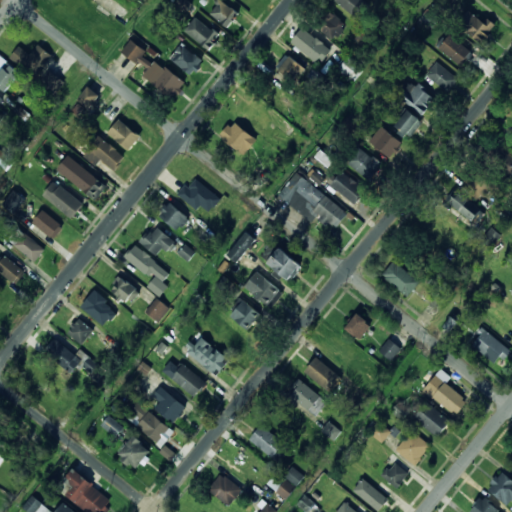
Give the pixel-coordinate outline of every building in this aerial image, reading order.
[(239,12),(220,0),(210,15),(229,27),(239,12)] [(334,0),(355,17),(369,0),(334,0)] [(494,26),(467,10),(456,29),(482,45),(494,26)] [(320,28),(334,41),(348,26),(333,13),(320,28)] [(185,32),(211,50),(221,36),(194,17),(185,32)] [(294,45),(322,64),(333,49),(304,30),(294,45)] [(440,50),(463,68),(474,54),(451,36),(440,50)] [(147,51),(131,40),(122,52),(138,63),(147,51)] [(204,63),(182,43),(170,57),(193,76),(204,63)] [(11,57),(36,77),(53,55),(40,45),(31,55),(20,46),(11,57)] [(295,83),(306,70),(287,54),(276,68),(295,83)] [(351,82),(363,71),(350,57),(339,68),(351,82)] [(186,83),(157,60),(144,76),(173,99),(186,83)] [(447,93),(459,80),(437,62),(426,75),(447,93)] [(21,74),(7,64),(0,73),(0,86),(8,93),(21,74)] [(54,94),(65,83),(50,70),(40,81),(54,94)] [(437,98),(414,81),(401,98),(424,116),(437,98)] [(100,95),(89,86),(71,109),(82,118),(100,95)] [(242,115),(264,137),(278,123),(256,101),(242,115)] [(410,136),(423,122),(409,110),(396,124),(410,136)] [(109,133),(130,151),(141,136),(120,119),(109,133)] [(257,139),(234,120),(221,136),(244,154),(257,139)] [(392,158),(404,141),(381,125),(369,142),(392,158)] [(125,158),(102,137),(84,156),(96,166),(103,159),(114,170),(125,158)] [(511,172),(511,153),(496,141),(483,157),(508,177),(511,172)] [(370,181),(382,164),(358,146),(346,162),(370,181)] [(105,186),(81,163),(69,176),(93,199),(105,186)] [(499,181),(481,163),(465,179),(484,197),(499,181)] [(331,184),(356,204),(367,190),(342,170),(331,184)] [(288,189),(337,225),(348,211),(296,173),(281,194),(283,196),(288,189)] [(207,209),(217,206),(207,178),(182,186),(190,211),(206,205),(207,209)] [(84,203),(55,180),(44,195),(73,218),(84,203)] [(449,202),(476,224),(486,213),(459,190),(449,202)] [(26,200),(15,191),(3,204),(14,214),(26,200)] [(158,213),(180,230),(190,217),(168,200),(158,213)] [(53,238),(63,225),(44,210),(34,222),(53,238)] [(458,249),(469,236),(440,213),(429,226),(458,249)] [(176,243),(156,223),(140,239),(157,256),(165,248),(168,251),(176,243)] [(501,234),(491,227),(483,238),(492,246),(501,234)] [(46,249),(18,228),(8,240),(36,262),(46,249)] [(256,240),(247,231),(227,253),(236,262),(256,240)] [(163,282),(171,273),(135,245),(126,257),(154,279),(148,286),(160,296),(168,286),(163,282)] [(289,280),(303,265),(284,247),(269,263),(289,280)] [(0,270),(16,285),(27,273),(7,255),(0,262),(0,270)] [(383,275),(408,296),(420,282),(395,261),(383,275)] [(268,305),(281,291),(258,271),(245,285),(268,305)] [(131,304),(141,292),(122,276),(112,288),(131,304)] [(85,306),(104,326),(119,311),(99,292),(85,306)] [(169,308),(157,299),(147,311),(159,320),(169,308)] [(231,316),(249,330),(263,313),(244,299),(231,316)] [(373,324),(360,312),(347,327),(361,338),(373,324)] [(82,344),(94,330),(81,318),(68,332),(82,344)] [(213,336),(229,351),(243,335),(227,320),(213,336)] [(511,350),(484,328),(472,343),(499,365),(511,350)] [(217,375),(230,359),(200,334),(187,350),(217,375)] [(325,350),(346,368),(359,353),(337,335),(325,350)] [(71,373),(82,362),(58,337),(47,348),(71,373)] [(380,351),(392,361),(402,348),(390,338),(380,351)] [(85,365),(95,373),(101,365),(91,357),(85,365)] [(342,375),(316,357),(305,373),(331,391),(342,375)] [(64,383),(42,358),(29,370),(51,394),(64,383)] [(195,397),(208,383),(186,363),(173,377),(195,397)] [(468,398),(435,375),(423,392),(457,415),(468,398)] [(316,416),(328,402),(299,378),(287,393),(316,416)] [(159,402),(156,406),(173,422),(187,407),(163,385),(152,397),(159,402)] [(142,420),(138,425),(159,442),(171,428),(136,400),(129,409),(142,420)] [(392,410),(403,419),(410,410),(399,401),(392,410)] [(452,420),(426,403),(415,419),(440,437),(452,420)] [(117,436),(124,426),(109,416),(103,426),(117,436)] [(341,430),(328,421),(321,431),(334,440),(341,430)] [(392,432),(379,421),(370,432),(383,442),(392,432)] [(250,440),(274,459),(286,444),(262,425),(250,440)] [(397,449),(416,465),(432,445),(413,430),(397,449)] [(121,454),(139,469),(155,449),(136,435),(121,454)] [(410,473),(393,460),(382,476),(398,488),(410,473)] [(284,476),(296,485),(303,474),(292,466),(284,476)] [(65,480),(73,487),(68,494),(87,511),(105,511),(114,503),(76,468),(65,480)] [(511,502),(511,478),(504,470),(489,487),(509,506),(511,502)] [(282,503),(295,486),(276,471),(267,483),(276,490),(272,495),(282,503)] [(229,506),(242,491),(223,473),(209,488),(229,506)] [(360,498),(377,511),(391,495),(374,481),(360,498)] [(25,504),(31,511),(49,511),(34,495),(25,504)] [(469,511),(470,511),(500,511),(484,496),(469,511)] [(334,510),(336,511),(363,511),(345,497),(334,510)] [(275,511),(277,510),(263,499),(258,505),(261,507),(257,511),(275,511)] [(56,511),(76,511),(64,502),(56,511)]
